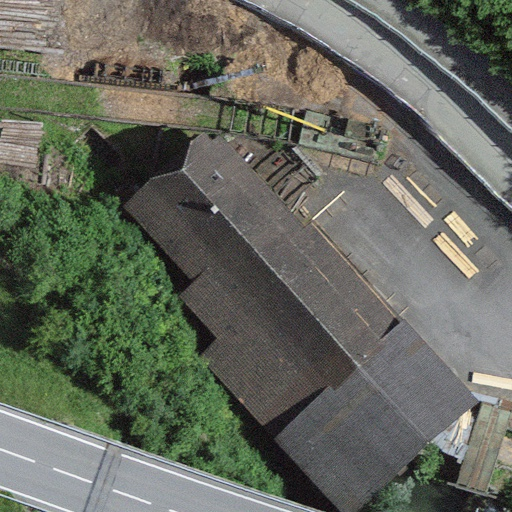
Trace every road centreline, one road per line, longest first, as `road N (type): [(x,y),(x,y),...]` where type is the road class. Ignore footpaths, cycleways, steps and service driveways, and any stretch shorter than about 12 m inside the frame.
road 1 (secondary): [(174,511),(0,449)]
road 2 (unclassified): [(511,93),(409,0)]
